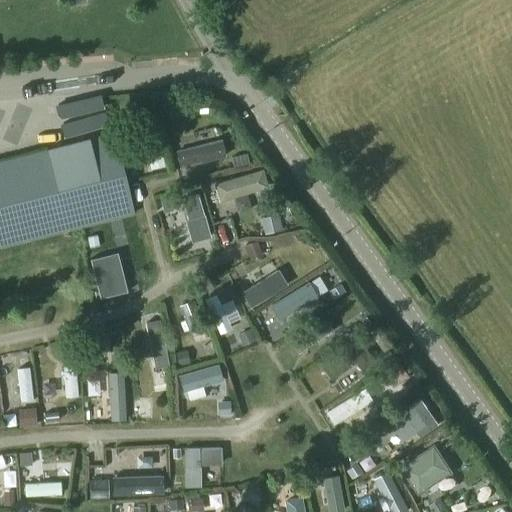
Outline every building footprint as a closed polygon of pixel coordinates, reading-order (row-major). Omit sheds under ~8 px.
[(208,128),(163,149),(174,172),(219,151),(208,128)] [(114,134),(15,158),(0,161),(0,249),(134,216),(114,134)] [(214,196),(257,184),(254,171),(211,183),(214,196)] [(197,179),(186,182),(195,214),(206,211),(197,179)] [(242,197),(229,199),(231,211),(244,209),(242,197)] [(272,214),(255,216),(257,233),(274,231),(272,214)] [(115,228),(77,233),(80,249),(117,243),(115,228)] [(5,260),(22,256),(20,246),(3,249),(5,260)] [(116,253),(89,260),(99,299),(126,292),(116,253)] [(0,263),(0,274),(19,269),(17,259),(0,263)] [(279,266),(242,288),(252,307),(290,284),(279,266)] [(329,268),(253,314),(271,342),(348,293),(329,268)] [(216,293),(214,280),(197,282),(199,295),(216,293)] [(228,290),(210,296),(219,315),(236,309),(228,290)] [(195,298),(176,304),(190,338),(209,332),(195,298)] [(0,317),(0,329),(14,328),(13,316),(0,317)] [(326,316),(290,341),(298,354),(335,329),(326,316)] [(161,318),(146,319),(155,395),(170,394),(161,318)] [(85,344),(93,360),(105,353),(98,338),(85,344)] [(208,339),(192,346),(197,361),(214,354),(208,339)] [(372,365),(356,343),(320,368),(330,382),(354,365),(360,373),(372,365)] [(77,360),(64,360),(65,399),(78,399),(77,360)] [(218,363),(180,372),(183,401),(206,400),(212,392),(218,396),(215,402),(216,417),(232,416),(232,397),(226,397),(227,379),(218,363)] [(31,369),(17,370),(21,402),(34,401),(31,369)] [(125,381),(109,382),(111,421),(127,420),(125,381)] [(364,385),(325,410),(336,428),(374,401),(364,385)] [(437,427),(418,400),(389,420),(386,422),(401,444),(419,432),(422,437),(437,427)] [(36,409),(18,409),(18,426),(35,426),(36,409)] [(58,409),(41,410),(43,428),(60,426),(58,409)] [(434,446),(397,468),(416,498),(452,474),(434,446)] [(219,449),(182,450),(182,489),(198,489),(198,468),(220,467),(219,449)] [(3,454),(0,454),(0,476),(10,473),(3,454)] [(402,511),(411,508),(388,468),(368,479),(386,511),(402,511)] [(339,472),(323,474),(330,510),(346,507),(339,472)] [(163,475),(112,478),(113,499),(164,496),(163,475)] [(49,479),(30,478),(30,499),(49,499),(49,479)] [(83,502),(101,498),(99,488),(81,492),(83,502)] [(305,511),(303,499),(285,503),(286,511),(305,511)] [(31,505),(17,506),(17,511),(62,511),(62,500),(31,501),(31,505)] [(89,511),(103,511),(103,502),(89,503),(89,511)]
